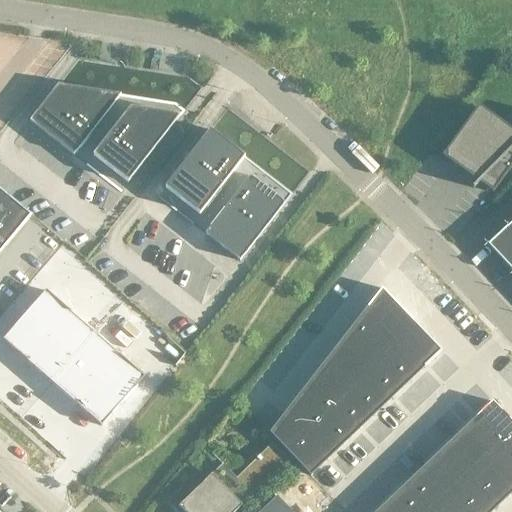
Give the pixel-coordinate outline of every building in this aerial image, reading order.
[(58,85),(30,122),(73,156),(120,95),(58,85)] [(442,156),(477,182),(479,183),(492,193),(511,165),(511,130),(478,106),(442,156)] [(130,108),(93,156),(128,183),(180,116),(130,108)] [(245,157),(210,130),(165,188),(199,215),(245,157)] [(285,203),(250,176),(205,234),(239,261),(285,203)] [(0,253),(5,248),(32,215),(0,189),(0,253)] [(511,222),(488,245),(511,271),(511,222)] [(382,289),(367,308),(397,339),(413,323),(382,289)] [(46,291),(2,340),(52,384),(95,334),(46,291)] [(367,308),(353,326),(380,354),(397,339),(367,308)] [(413,323),(397,339),(424,368),(441,352),(413,323)] [(353,326),(340,343),(364,369),(380,354),(353,326)] [(95,334),(52,384),(101,427),(145,377),(95,334)] [(397,339),(380,354),(408,383),(424,368),(397,339)] [(340,343),(326,361),(353,391),(370,375),(364,369),(340,343)] [(380,354),(364,369),(370,375),(392,398),(408,383),(380,354)] [(326,361),(312,379),(337,406),(353,391),(326,361)] [(370,375),(353,391),(376,414),(392,398),(370,375)] [(312,379),(298,397),(321,421),(337,406),(312,379)] [(353,391),(337,406),(359,429),(376,414),(353,391)] [(298,397),(284,415),(305,437),(321,421),(298,397)] [(511,423),(492,403),(476,418),(503,446),(511,436),(511,423)] [(337,406),(321,421),(343,445),(359,429),(337,406)] [(284,415),(270,433),(288,453),(305,437),(284,415)] [(476,418),(464,429),(491,457),(501,448),(503,446),(476,418)] [(321,421),(305,437),(327,460),(343,445),(321,421)] [(464,429),(449,443),(476,471),(484,463),(491,457),(464,429)] [(511,436),(503,446),(501,448),(511,459),(511,436)] [(305,437),(288,453),(310,476),(327,460),(305,437)] [(449,443),(435,457),(461,485),(468,478),(476,471),(449,443)] [(235,511),(288,461),(271,444),(259,456),(259,455),(255,459),(256,459),(236,479),(212,454),(211,456),(220,465),(190,495),(189,495),(177,507),(181,511),(187,511),(189,510),(190,511),(235,511)] [(491,457),(484,463),(511,492),(511,459),(501,448),(491,457)] [(435,457),(420,471),(446,499),(452,494),(461,485),(435,457)] [(476,471),(468,478),(496,508),(511,493),(511,492),(484,463),(476,471)] [(420,471),(405,485),(430,511),(432,511),(436,509),(446,499),(420,471)] [(461,485),(452,494),(469,511),(492,511),(496,508),(468,478),(461,485)] [(430,511),(405,485),(390,499),(402,511),(430,511)] [(446,499),(436,509),(438,511),(469,511),(452,494),(446,499)] [(290,511),(276,497),(260,511),(290,511)] [(402,511),(390,499),(376,511),(402,511)]
